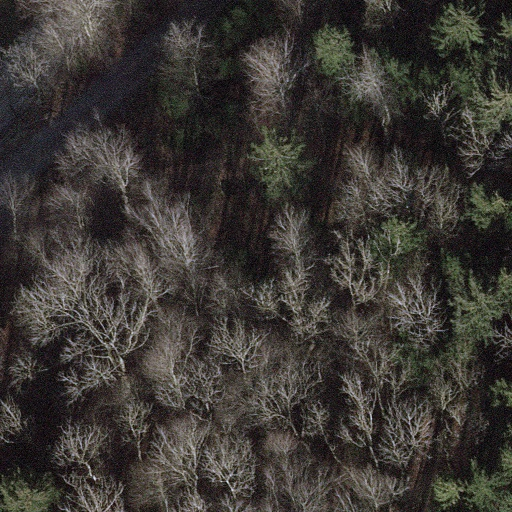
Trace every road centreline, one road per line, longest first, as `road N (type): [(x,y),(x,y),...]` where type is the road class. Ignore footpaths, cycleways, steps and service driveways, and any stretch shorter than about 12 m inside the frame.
road 1 (track): [(0,177),(94,124),(220,0)]
road 2 (unclassified): [(81,0),(0,107)]
